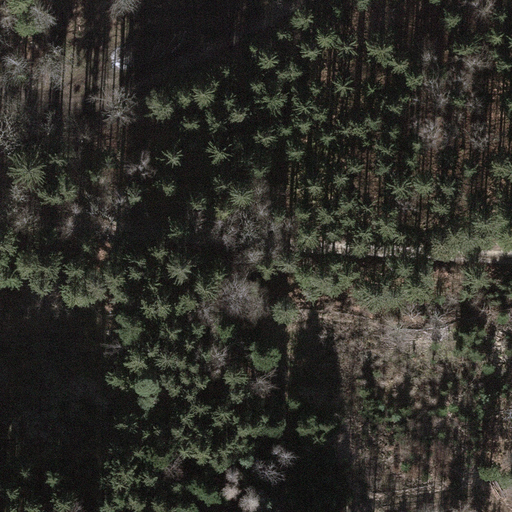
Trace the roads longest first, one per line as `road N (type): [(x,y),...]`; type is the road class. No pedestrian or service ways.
road 1 (track): [(0,214),(318,247),(511,253)]
road 2 (track): [(294,0),(125,92),(49,105),(0,98)]
